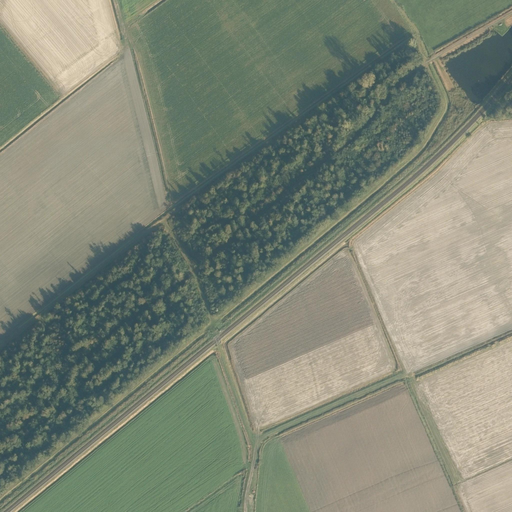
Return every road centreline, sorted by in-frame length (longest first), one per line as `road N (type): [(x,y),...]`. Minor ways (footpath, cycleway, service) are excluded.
road 1 (track): [(161,222),(194,271),(249,433),(245,511)]
road 2 (track): [(254,452),(257,440),(411,372)]
